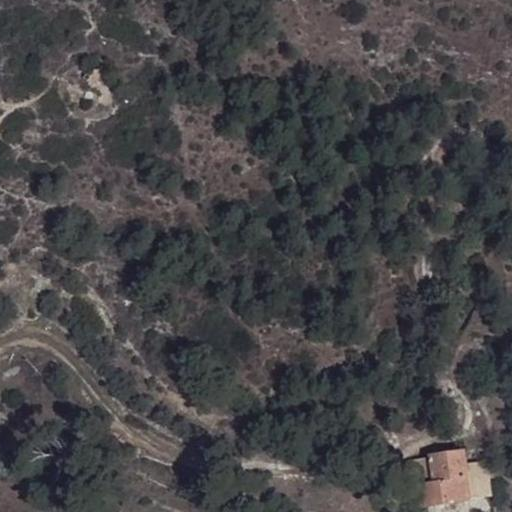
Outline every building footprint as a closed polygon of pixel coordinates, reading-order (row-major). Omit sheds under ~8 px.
[(103,70),(98,69),(92,79),(100,85),(106,76),(106,74),(103,70)] [(418,505),(472,499),(467,462),(466,453),(463,453),(463,446),(441,449),(442,456),(438,456),(439,476),(433,477),(417,479),(418,484),(414,485),(390,488),(391,509),(418,505)] [(439,476),(438,456),(430,457),(430,458),(433,477),(439,476)] [(433,477),(430,458),(411,461),(414,485),(418,484),(417,479),(433,477)] [(467,462),(472,499),(496,496),(492,458),(467,462)]
